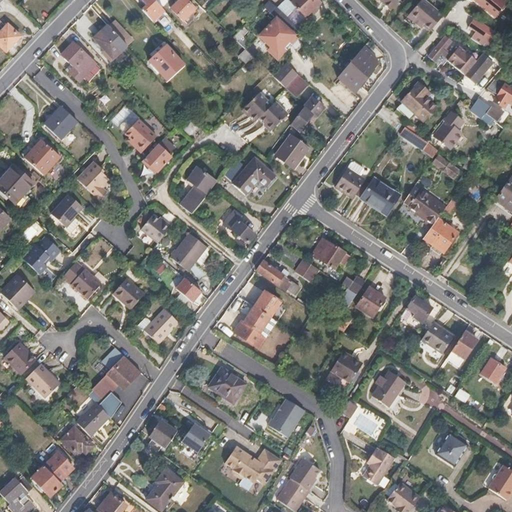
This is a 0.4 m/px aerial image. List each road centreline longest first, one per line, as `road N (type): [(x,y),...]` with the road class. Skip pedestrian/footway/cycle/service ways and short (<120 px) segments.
road 1 (residential): [(511,340),(297,198)]
road 2 (residential): [(64,511),(196,333)]
road 3 (residential): [(196,333),(297,198)]
road 4 (residential): [(297,198),(393,71)]
road 5 (residential): [(83,0),(0,89)]
